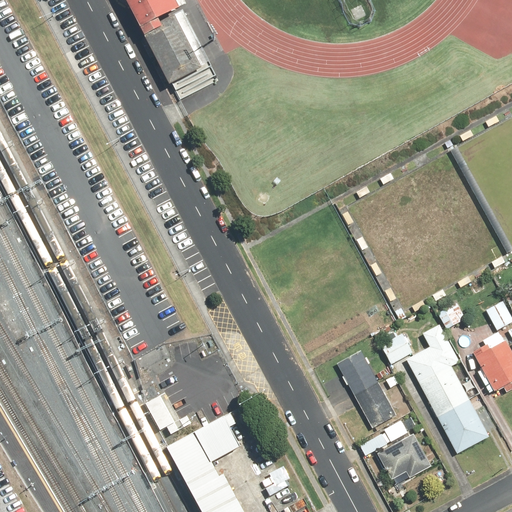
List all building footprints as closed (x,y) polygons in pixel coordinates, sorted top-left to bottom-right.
[(122,0),(167,86),(170,84),(179,101),(218,80),(182,11),(158,24),(156,21),(173,11),(177,9),(176,9),(186,3),(184,0),(122,0)] [(511,319),(502,301),(485,311),(497,332),(511,323),(511,319)] [(457,305),(438,314),(446,330),(465,320),(457,305)] [(409,361),(456,454),(488,438),(451,366),(458,363),(439,325),(423,334),(431,350),(409,361)] [(401,333),(379,344),(389,365),(411,354),(401,333)] [(511,352),(502,334),(472,350),(495,392),(511,382),(511,352)] [(363,350),(336,365),(372,430),(398,416),(363,350)] [(163,395),(145,405),(159,431),(177,421),(163,395)] [(242,511),(215,461),(238,449),(221,418),(167,449),(200,511),(242,511)] [(413,432),(375,453),(390,480),(406,472),(409,478),(432,466),(413,432)] [(365,457),(386,445),(381,435),(359,447),(365,457)]
